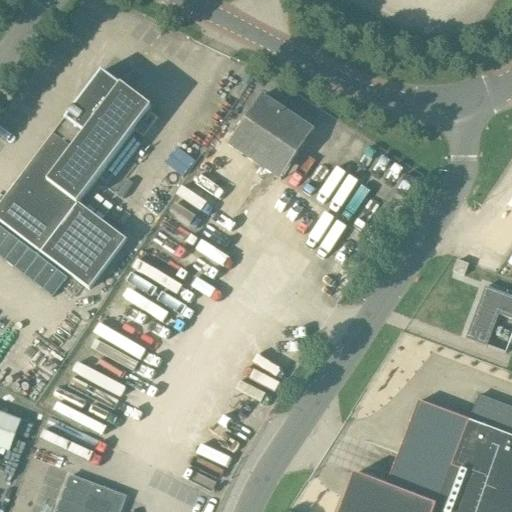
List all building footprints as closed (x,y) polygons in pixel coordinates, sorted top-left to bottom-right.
[(489,22),(489,1),(473,2),(473,11),(447,11),(447,23),(489,22)] [(102,72),(66,120),(115,157),(151,109),(102,72)] [(262,96),(228,146),(254,163),(287,113),(262,96)] [(360,118),(357,125),(363,128),(367,122),(360,118)] [(15,187),(0,206),(0,222),(42,254),(79,205),(115,157),(66,120),(15,187)] [(79,205),(42,254),(89,291),(127,242),(79,205)] [(457,261),(453,272),(464,277),(469,265),(457,261)] [(167,321),(172,311),(122,288),(118,298),(167,321)] [(478,308),(466,340),(487,348),(487,347),(488,346),(499,316),(511,320),(511,297),(486,288),(478,308)] [(80,359),(127,385),(141,361),(93,335),(80,359)] [(353,473),(337,511),(511,511),(511,409),(479,396),(469,422),(419,402),(399,454),(415,460),(415,461),(403,492),(402,493),(386,486),(353,473)] [(0,414),(0,449),(8,452),(20,422),(0,414)] [(118,511),(124,497),(69,476),(55,511),(118,511)]
